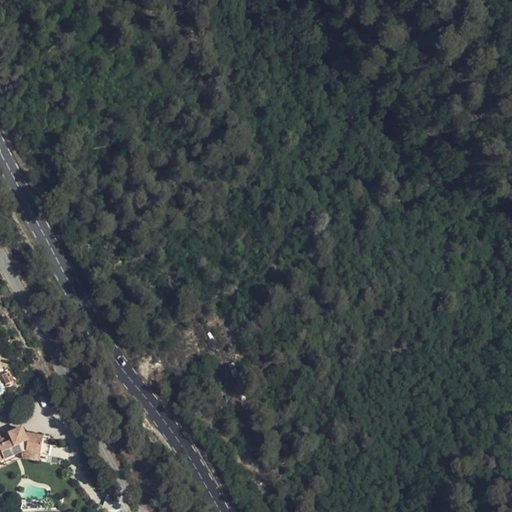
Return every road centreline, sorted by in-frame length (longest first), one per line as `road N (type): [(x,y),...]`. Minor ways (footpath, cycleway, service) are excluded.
road 1 (secondary): [(0,152),(94,329),(220,511)]
road 2 (residential): [(0,244),(134,511)]
